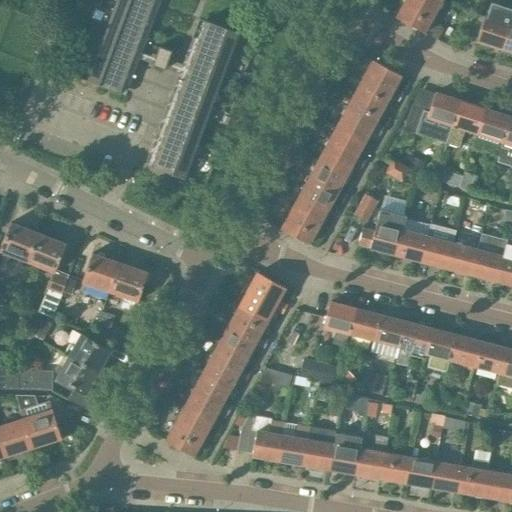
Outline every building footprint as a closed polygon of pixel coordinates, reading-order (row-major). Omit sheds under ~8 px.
[(155,0),(116,0),(107,25),(86,81),(120,93),(144,29),(155,0)] [(406,0),(398,16),(425,32),(442,0),(406,0)] [(478,40),(503,48),(511,23),(511,20),(511,8),(492,2),(487,15),(486,15),(478,40)] [(206,20),(151,166),(184,178),(238,32),(206,20)] [(503,48),(511,50),(511,20),(511,23),(503,48)] [(462,35),(454,30),(447,42),(455,47),(462,35)] [(161,47),(160,49),(154,66),(167,70),(174,51),(161,47)] [(356,93),(384,108),(391,95),(399,99),(403,91),(395,87),(402,75),(374,60),(356,93)] [(424,110),(416,132),(447,142),(461,100),(436,92),(429,112),(424,110)] [(337,127),(365,142),(372,129),(380,134),(384,126),(376,121),(384,108),(356,93),(337,127)] [(486,108),(461,100),(447,142),(446,144),(459,148),(465,129),(478,133),(486,108)] [(404,128),(416,132),(424,110),(411,106),(404,128)] [(498,154),(510,116),(486,108),(478,133),(473,146),(498,154)] [(498,154),(498,156),(511,160),(511,116),(510,116),(498,154)] [(319,161),(347,176),(355,161),(363,166),(366,160),(358,155),(365,142),(337,127),(319,161)] [(410,171),(423,175),(427,162),(414,158),(410,171)] [(394,159),(390,167),(387,172),(403,181),(410,168),(394,159)] [(301,194),(329,209),(336,196),(344,201),(348,193),(340,189),(347,176),(319,161),(301,194)] [(451,172),(439,168),(435,178),(447,182),(451,172)] [(465,171),(460,187),(470,191),(475,175),(465,171)] [(424,177),(415,175),(413,184),(421,186),(424,177)] [(282,228),(310,243),(329,209),(301,194),(282,228)] [(458,206),(460,198),(448,195),(446,203),(458,206)] [(368,196),(356,219),(366,224),(378,201),(368,196)] [(501,221),(511,223),(511,218),(511,210),(504,208),(501,221)] [(364,229),(359,244),(396,254),(406,218),(407,215),(381,209),(375,232),(364,229)] [(406,218),(396,254),(422,261),(428,236),(432,224),(426,223),(406,218)] [(0,249),(27,261),(38,233),(37,232),(38,229),(36,225),(30,223),(26,224),(25,228),(11,222),(0,249)] [(428,236),(422,261),(447,268),(454,243),(457,231),(432,224),(428,236)] [(65,243),(38,233),(27,261),(54,271),(48,288),(60,293),(67,274),(55,269),(65,243)] [(478,249),(472,274),(497,281),(507,243),(508,241),(481,234),(478,249)] [(478,249),(454,243),(447,268),(472,274),(478,249)] [(511,244),(507,243),(497,281),(511,284),(511,244)] [(110,292),(120,263),(93,253),(82,282),(110,292)] [(148,272),(120,263),(110,292),(138,301),(148,272)] [(240,306),(268,321),(275,307),(283,312),(287,305),(279,300),(286,287),(259,272),(240,306)] [(76,281),(69,278),(64,291),(72,293),(76,281)] [(346,346),(350,333),(356,308),(331,301),(324,327),(337,330),(334,343),(346,346)] [(222,339),(250,354),(256,342),(264,346),(268,338),(260,334),(268,321),(240,306),(222,339)] [(381,315),(356,308),(350,333),(374,340),(381,315)] [(116,315),(104,311),(96,335),(108,339),(116,315)] [(406,321),(381,315),(374,340),(371,351),(397,358),(400,346),(406,321)] [(431,328),(406,321),(400,346),(413,350),(412,356),(423,359),(424,353),(431,328)] [(457,334),(431,328),(424,353),(431,354),(428,366),(447,371),(450,359),(457,334)] [(65,353),(70,356),(99,371),(111,350),(82,333),(75,345),(71,343),(65,353)] [(482,341),(457,334),(450,359),(475,366),(482,341)] [(204,372),(231,387),(238,374),(246,378),(250,371),(243,366),(250,354),(222,339),(204,372)] [(506,347),(482,341),(475,366),(499,372),(506,347)] [(499,372),(496,384),(511,387),(511,348),(507,347),(499,372)] [(63,367),(56,380),(67,386),(68,383),(87,393),(93,383),(94,384),(99,375),(97,374),(99,371),(70,356),(65,353),(60,362),(63,367)] [(337,366),(305,358),(300,375),(333,383),(337,366)] [(339,374),(348,384),(355,378),(346,368),(339,374)] [(0,388),(32,389),(52,390),(52,372),(0,371),(0,388)] [(383,394),(388,376),(369,371),(364,389),(383,394)] [(185,405),(213,420),(220,408),(227,412),(231,405),(224,400),(231,387),(204,372),(185,405)] [(311,378),(296,376),(294,384),(309,386),(311,378)] [(402,399),(412,401),(418,380),(408,377),(402,399)] [(397,383),(390,382),(387,394),(393,396),(397,383)] [(180,391),(175,388),(171,395),(176,397),(180,391)] [(428,396),(415,392),(412,401),(426,405),(428,396)] [(343,393),(342,400),(354,402),(355,395),(343,393)] [(16,394),(21,410),(23,418),(33,447),(62,438),(50,401),(38,405),(35,395),(16,394)] [(378,402),(368,401),(364,429),(373,430),(378,402)] [(451,412),(451,411),(453,404),(441,401),(439,409),(451,412)] [(479,404),(466,401),(463,410),(477,413),(479,404)] [(393,405),(383,403),(381,413),(391,415),(393,405)] [(166,440),(194,455),(213,420),(185,405),(166,440)] [(506,415),(490,411),(488,417),(504,422),(506,415)] [(443,425),(444,415),(432,413),(430,423),(443,425)] [(279,460),(284,434),(285,424),(270,421),(271,418),(248,414),(241,427),(237,450),(253,453),(252,455),(279,460)] [(445,416),(443,427),(464,432),(466,421),(445,416)] [(0,442),(4,456),(33,447),(23,418),(0,425),(0,442)] [(440,437),(442,425),(433,424),(431,435),(440,437)] [(305,464),(311,428),(296,426),(294,436),(284,434),(279,460),(305,464)] [(311,428),(305,464),(330,469),(334,443),(336,431),(311,427),(311,428)] [(511,442),(511,432),(504,431),(502,440),(511,442)] [(338,443),(334,443),(330,469),(355,473),(361,447),(362,438),(340,434),(338,443)] [(361,447),(355,473),(381,478),(386,452),(388,437),(375,434),(373,449),(361,447)] [(411,456),(386,452),(381,478),(407,482),(411,456)] [(437,461),(411,456),(407,482),(432,487),(437,461)] [(462,465),(457,491),(483,495),(487,469),(488,461),(473,459),(472,467),(462,465)] [(462,465),(437,461),(432,487),(457,491),(462,465)] [(511,477),(511,473),(487,469),(483,495),(508,500),(511,477)]
